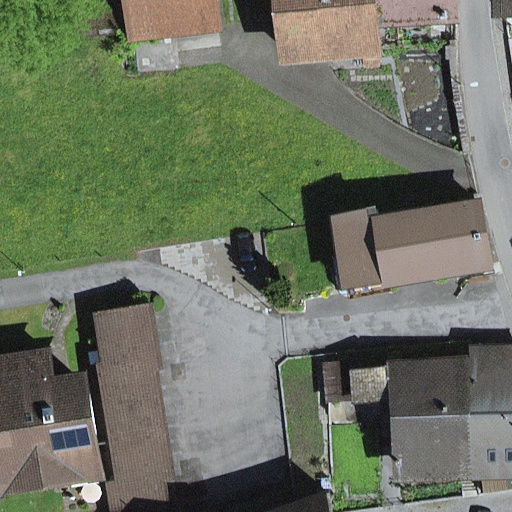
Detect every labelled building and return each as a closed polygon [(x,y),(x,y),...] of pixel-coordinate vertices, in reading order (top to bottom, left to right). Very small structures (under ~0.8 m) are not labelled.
[(79,0),(83,36),(133,31),(129,0),(79,0)] [(221,30),(217,0),(129,0),(133,31),(134,40),(221,30)] [(365,52),(379,51),(374,0),(288,0),(294,59),(365,52)] [(459,19),(457,0),(377,0),(380,24),(459,19)] [(365,52),(367,66),(381,65),(379,51),(365,52)] [(380,223),(378,213),(336,220),(348,290),(492,265),(481,205),(380,223)] [(158,368),(163,367),(154,311),(100,320),(108,376),(158,368)] [(511,349),(473,350),(473,365),(477,468),(511,465),(511,349)] [(86,384),(76,381),(56,384),(51,355),(0,362),(0,472),(3,490),(71,478),(69,467),(101,461),(90,390),(86,384)] [(406,472),(477,468),(473,365),(358,372),(357,363),(328,365),(329,402),(400,396),(406,472)] [(162,395),(158,368),(108,376),(103,376),(108,403),(162,395)] [(166,422),(162,395),(108,403),(112,431),(166,422)] [(171,449),(166,422),(112,431),(116,458),(171,449)] [(165,478),(175,477),(171,449),(116,458),(120,485),(165,478)] [(104,480),(101,461),(69,467),(71,478),(3,490),(4,497),(104,480)] [(127,511),(170,506),(165,478),(120,485),(111,486),(114,511),(127,511)] [(332,511),(330,493),(277,511),(332,511)]
